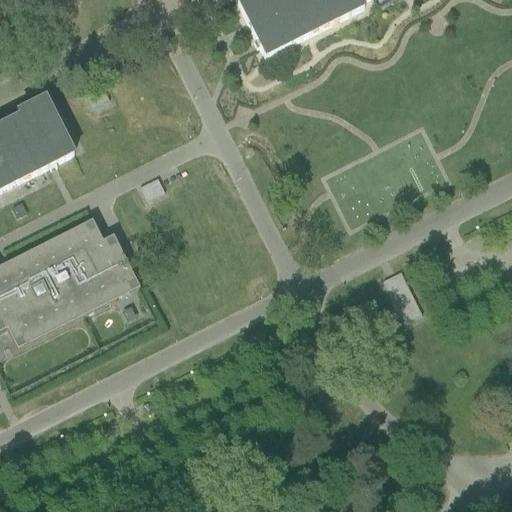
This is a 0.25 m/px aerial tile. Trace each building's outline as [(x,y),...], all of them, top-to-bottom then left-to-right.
[(247,0),(236,6),(247,28),(251,35),(256,46),(259,51),(265,64),(364,14),(361,8),(377,0),(247,0)] [(81,98),(89,116),(110,105),(101,87),(81,98)] [(0,195),(72,159),(44,103),(17,117),(19,121),(0,130),(0,195)] [(156,183),(138,192),(145,206),(163,197),(156,183)] [(0,338),(6,335),(17,357),(116,308),(115,304),(137,293),(138,296),(141,295),(114,243),(104,248),(93,228),(0,274),(0,338)] [(399,277),(381,286),(403,328),(420,319),(399,277)] [(0,511),(9,511),(0,493),(0,511)]
